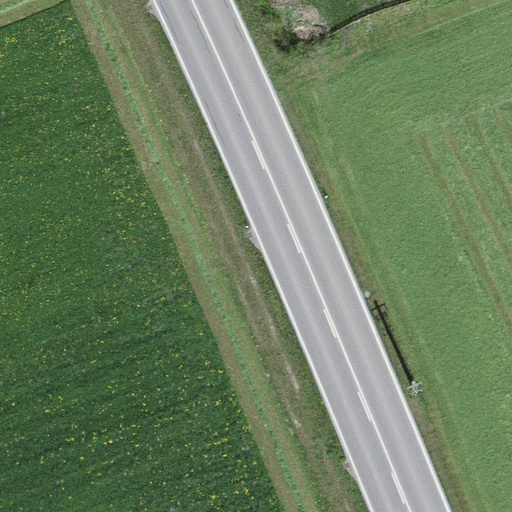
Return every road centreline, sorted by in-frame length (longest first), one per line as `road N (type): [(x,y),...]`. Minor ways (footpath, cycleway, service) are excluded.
road 1 (track): [(338,511),(118,0)]
road 2 (secondary): [(187,0),(407,511)]
